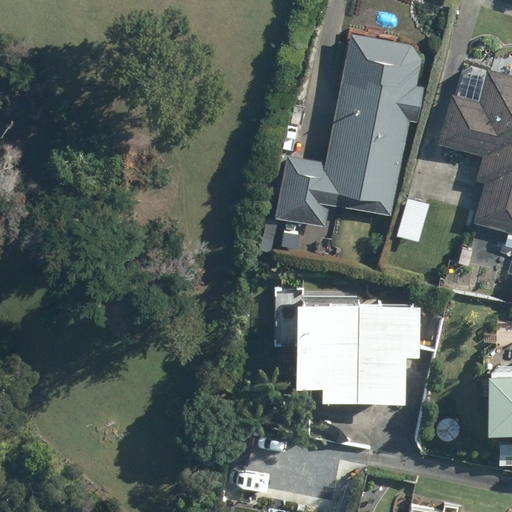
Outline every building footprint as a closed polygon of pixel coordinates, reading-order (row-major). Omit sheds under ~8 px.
[(328,202),(389,214),(407,119),(416,120),(422,84),(415,83),(421,58),(411,44),(393,41),(379,50),(378,57),(363,54),(368,48),(366,39),(357,38),(352,44),(355,52),(346,51),(325,161),(285,153),(274,216),(323,226),(328,202)] [(451,92),(437,142),(482,154),(475,179),(483,182),(472,221),(511,232),(511,74),(486,67),(477,99),(451,92)] [(266,219),(258,247),(269,250),(277,222),(266,219)] [(476,230),(466,227),(455,262),(462,264),(457,281),(487,290),(494,270),(473,263),(477,248),(471,246),(476,230)] [(292,300),(291,385),(318,385),(318,398),(401,399),(402,352),(415,352),(416,301),(292,300)] [(511,373),(483,374),(484,432),(511,431),(511,373)] [(445,442),(447,443),(448,443),(450,443),(453,442),(455,441),(457,440),(459,438),(461,436),(463,434),(463,431),(464,428),(464,426),(463,423),(462,421),(461,418),(459,416),(457,415),(455,413),(452,412),(450,412),(447,412),(444,412),(442,413),(440,415),(437,416),(436,419),(434,421),(434,423),(433,426),(433,429),(434,431),(435,434),(436,436),(438,438),(440,440),(442,441),(445,442)]
